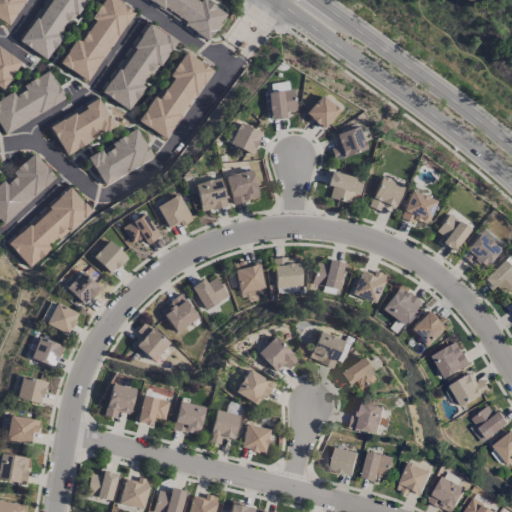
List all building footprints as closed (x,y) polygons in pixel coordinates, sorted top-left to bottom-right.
[(0,0),(22,0),(5,25),(0,21),(0,0)] [(84,0),(44,60),(18,42),(46,0),(84,0)] [(100,0),(113,0),(131,12),(84,81),(58,63),(100,0)] [(202,0),(223,15),(204,41),(145,0),(202,0)] [(146,23),(174,42),(127,110),(99,91),(146,23)] [(0,49),(19,63),(0,89),(0,49)] [(181,50),(209,69),(161,139),(134,120),(181,50)] [(0,130),(0,98),(46,71),(63,99),(3,135),(0,130)] [(282,112),(293,110),(289,88),(264,93),(269,120),(283,117),(282,112)] [(302,113),(319,129),(335,111),(318,95),(302,113)] [(48,128),(96,98),(112,125),(64,155),(48,128)] [(250,154),(259,132),(236,123),(227,145),(250,154)] [(330,134),(334,146),(328,148),(332,160),(363,150),(356,127),(330,134)] [(84,156),(133,128),(150,157),(101,185),(84,156)] [(0,180),(32,152),(54,176),(2,223),(0,220),(0,180)] [(257,198),(250,170),(224,176),(231,204),(257,198)] [(349,203),(355,178),(328,171),(324,186),(330,188),(327,198),(349,203)] [(402,185),(379,176),(366,207),(378,211),(381,204),(392,209),(402,185)] [(192,185),(200,212),(226,205),(218,177),(192,185)] [(67,187),(88,210),(27,267),(6,243),(67,187)] [(434,200),(409,190),(399,217),(424,226),(434,200)] [(167,231),(189,219),(176,194),(154,206),(167,231)] [(144,245),(158,236),(142,213),(120,227),(130,244),(140,238),(144,245)] [(454,252),(468,227),(445,214),(435,232),(443,237),(439,243),(454,252)] [(479,271),(498,250),(479,233),(460,253),(479,271)] [(109,274),(125,257),(107,240),(91,257),(109,274)] [(511,285),(511,259),(507,255),(482,279),(492,290),(498,285),(505,293),(511,285)] [(273,287),(299,286),(298,257),(272,258),(273,287)] [(311,283),(336,289),(342,263),(327,259),(326,265),(316,262),(311,283)] [(231,263),(239,297),(263,291),(256,263),(245,265),(244,261),(231,263)] [(98,288),(80,271),(64,289),(82,306),(98,288)] [(373,304),(385,275),(373,271),(371,276),(359,271),(350,294),(373,304)] [(190,286),(202,310),(226,297),(215,277),(204,282),(202,279),(190,286)] [(380,309),(401,325),(419,302),(398,286),(380,309)] [(158,308),(173,333),(196,319),(181,294),(158,308)] [(65,334),(76,313),(55,303),(44,324),(65,334)] [(435,321),(426,312),(408,329),(426,347),(448,326),(439,316),(435,321)] [(140,336),(132,345),(151,362),(167,343),(143,321),(134,331),(140,336)] [(306,358),(331,368),(342,341),(317,331),(306,358)] [(273,372),(282,364),(287,368),(296,360),(273,336),(255,353),(273,372)] [(59,344),(35,337),(29,359),(52,366),(59,344)] [(443,379),(469,364),(455,341),(430,356),(443,379)] [(354,381),(359,389),(374,381),(362,358),(338,371),(346,385),(354,381)] [(233,393),(257,406),(270,383),(246,369),(233,393)] [(481,394),(488,391),(482,379),(474,383),(470,374),(448,384),(459,407),(467,403),(469,408),(485,401),(481,394)] [(42,380),(19,376),(15,400),(38,403),(42,380)] [(114,419),(116,411),(127,414),(133,390),(110,383),(101,416),(114,419)] [(149,426),(152,417),(162,420),(168,402),(142,394),(135,422),(149,426)] [(382,407),(353,401),(348,427),(377,433),(382,407)] [(171,430),(197,435),(202,406),(176,402),(171,430)] [(507,423),(498,411),(493,414),(487,405),(469,418),(485,439),(507,423)] [(238,415),(213,409),(206,441),(218,444),(220,437),(232,440),(238,415)] [(29,432),(36,432),(37,419),(7,416),(5,440),(28,443),(29,432)] [(239,448),(262,453),(268,429),(244,424),(239,448)] [(511,432),(511,431),(491,445),(506,464),(511,459),(511,432)] [(351,476),(356,452),(333,447),(328,471),(351,476)] [(0,479),(23,484),(28,459),(0,452),(0,479)] [(388,478),(391,455),(364,452),(361,478),(376,480),(376,477),(388,478)] [(395,489),(407,494),(408,490),(420,495),(430,471),(407,461),(395,489)] [(110,500),(115,473),(100,471),(99,475),(88,473),(84,495),(110,500)] [(449,511),(451,511),(463,487),(439,476),(427,502),(449,511)] [(117,504),(141,509),(148,480),(136,477),(135,482),(123,480),(117,504)] [(151,511),(152,511),(178,511),(183,491),(168,487),(167,492),(157,490),(151,511)] [(186,511),(211,511),(216,497),(203,494),(202,499),(190,497),(186,511)] [(492,511),(493,511),(470,497),(461,511),(492,511)] [(0,511),(22,511),(24,505),(0,501),(0,511)]
